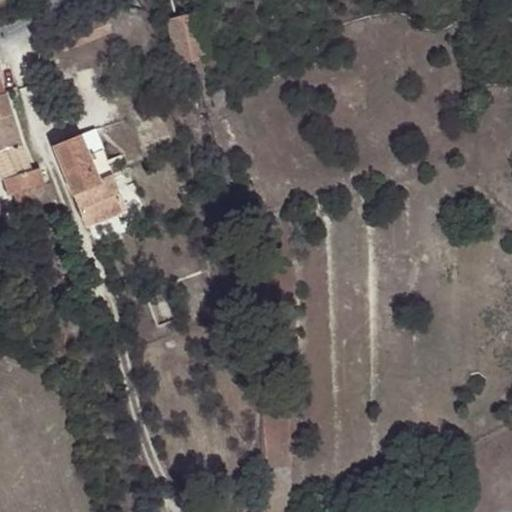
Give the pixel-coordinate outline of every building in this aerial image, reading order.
[(255,15),(202,30),(206,46),(270,31),(290,26),(284,8),(270,11),(271,16),(256,20),(255,15)] [(177,17),(169,20),(176,54),(206,49),(206,46),(202,30),(198,12),(177,17)] [(105,17),(56,37),(62,52),(111,32),(105,17)] [(271,42),(276,59),(303,51),(297,35),(271,42)] [(209,60),(202,62),(206,78),(266,62),(262,46),(209,60)] [(206,49),(176,54),(179,68),(202,62),(209,60),(206,49)] [(213,109),(226,105),(223,92),(210,95),(213,109)] [(0,178),(2,184),(4,183),(10,200),(12,199),(49,186),(42,167),(30,171),(18,143),(3,95),(0,96),(0,178)] [(87,228),(126,213),(102,154),(89,159),(81,137),(55,148),(87,228)] [(12,199),(18,216),(51,204),(55,213),(60,210),(49,186),(12,199)] [(287,403),(298,403),(296,373),(258,374),(260,404),(287,403)] [(288,511),(287,403),(260,404),(262,511),(288,511)]
